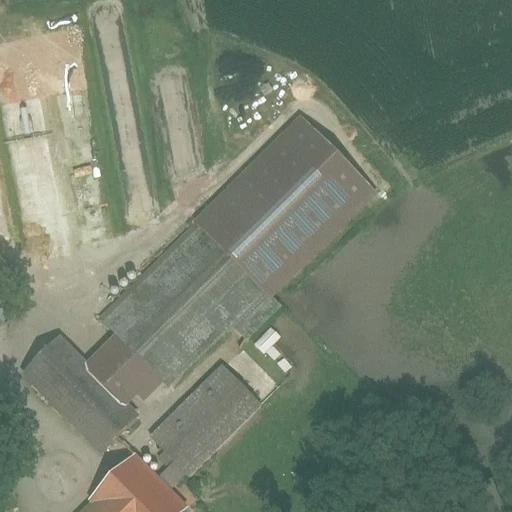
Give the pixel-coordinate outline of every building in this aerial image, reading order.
[(158,66),(184,65),(181,1),(151,3),(153,42),(157,41),(158,66)] [(101,9),(105,44),(127,42),(123,6),(101,9)] [(382,194),(301,113),(191,224),(269,304),(382,194)] [(172,398),(269,304),(191,224),(95,317),(115,340),(161,388),(172,398)] [(257,343),(266,354),(284,339),(275,328),(257,343)] [(161,388),(115,340),(85,368),(131,416),(161,388)] [(61,341),(22,379),(102,462),(141,424),(131,416),(85,368),(61,341)] [(264,407),(221,366),(146,443),(189,484),(264,407)] [(181,511),(135,464),(85,511),(181,511)]
